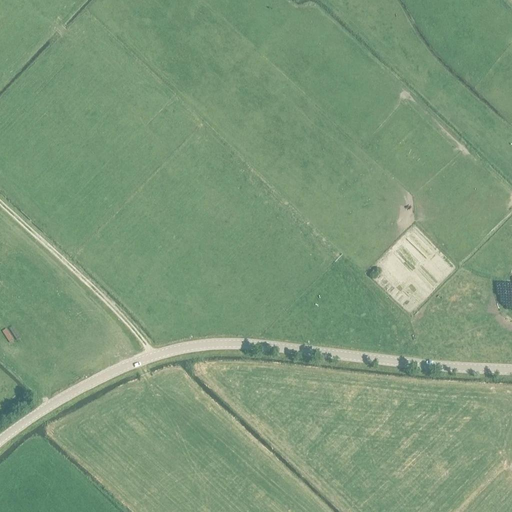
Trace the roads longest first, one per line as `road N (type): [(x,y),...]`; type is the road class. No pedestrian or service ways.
road 1 (tertiary): [(0,440),(112,372),(211,344),(511,370)]
road 2 (track): [(152,356),(0,204)]
